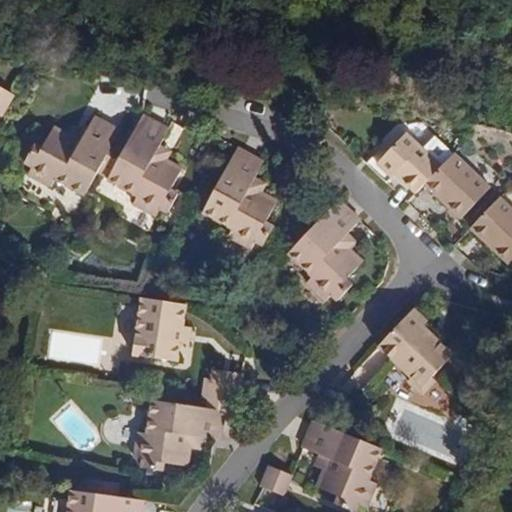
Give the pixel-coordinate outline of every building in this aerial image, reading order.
[(0,120),(13,98),(0,89),(0,120)] [(166,162),(154,154),(159,146),(168,130),(144,116),(130,140),(124,150),(115,144),(98,172),(109,178),(108,180),(138,198),(135,203),(157,216),(161,210),(168,214),(180,195),(172,189),(183,172),(166,162)] [(98,172),(115,144),(124,150),(130,140),(119,134),(121,132),(97,118),(87,134),(81,142),(71,136),(58,129),(45,150),(38,147),(27,164),(35,169),(30,176),(50,188),(56,180),(84,196),(98,172)] [(81,142),(87,134),(77,127),(71,136),(81,142)] [(423,184),(440,165),(403,133),(386,152),(380,147),(364,164),(385,184),(392,176),(414,194),(423,184)] [(171,154),(159,146),(154,154),(166,162),(171,154)] [(265,222),(276,203),(261,194),(249,187),(254,179),(263,163),(237,149),(202,212),(230,228),(225,236),(250,250),(254,242),(261,247),(273,228),(265,222)] [(460,216),(487,185),(450,153),(440,165),(423,184),(460,216)] [(261,194),(266,186),(254,179),(249,187),(261,194)] [(511,254),(511,212),(499,198),(466,226),(501,264),(511,254)] [(348,236),(360,222),(339,202),(288,254),(312,277),(307,282),(326,302),(332,296),(338,302),(356,284),(349,278),(363,264),(351,252),(341,243),(348,236)] [(358,245),(348,236),(341,243),(351,252),(358,245)] [(184,327),(187,306),(143,300),(133,357),(178,364),(181,344),(184,327)] [(451,356),(422,328),(426,324),(412,311),(377,348),(410,379),(406,383),(420,397),(434,382),(430,378),(451,356)] [(192,345),(194,329),(184,327),(181,344),(192,345)] [(237,405),(242,374),(211,370),(209,378),(206,399),(204,410),(224,413),(225,403),(237,405)] [(206,399),(209,378),(202,377),(198,398),(206,399)] [(219,442),(224,413),(204,410),(151,402),(146,436),(137,435),(134,460),(142,461),(140,470),(162,473),(163,466),(186,469),(188,449),(190,437),(202,439),(219,442)] [(368,479),(381,450),(314,422),(301,449),(317,456),(327,460),(322,472),(315,487),(337,496),(333,503),(354,511),(357,505),(365,508),(376,483),(368,479)] [(200,451),(202,439),(190,437),(188,449),(200,451)] [(322,472),(327,460),(317,456),(312,467),(322,472)] [(283,498),(293,477),(268,466),(259,487),(283,498)] [(142,511),(144,502),(71,492),(68,511),(142,511)]
